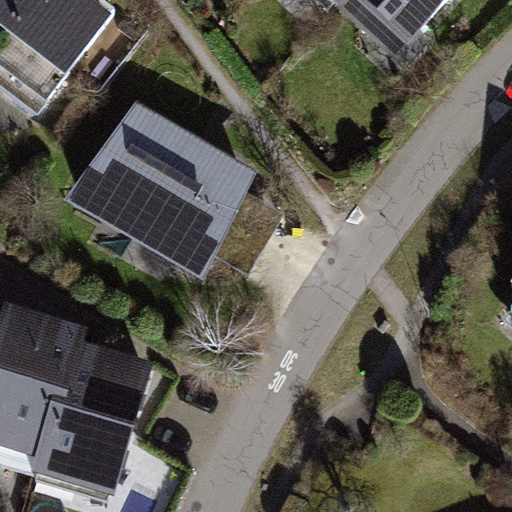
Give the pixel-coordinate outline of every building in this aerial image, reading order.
[(0,0),(0,93),(42,125),(119,23),(88,0),(0,0)] [(305,0),(342,34),(354,20),(373,0),(305,0)] [(373,0),(354,20),(402,65),(464,0),(373,0)] [(133,126),(77,227),(195,291),(251,191),(133,126)] [(5,322),(0,337),(0,475),(34,486),(79,347),(5,322)] [(76,358),(30,499),(72,511),(108,511),(151,382),(76,358)]
